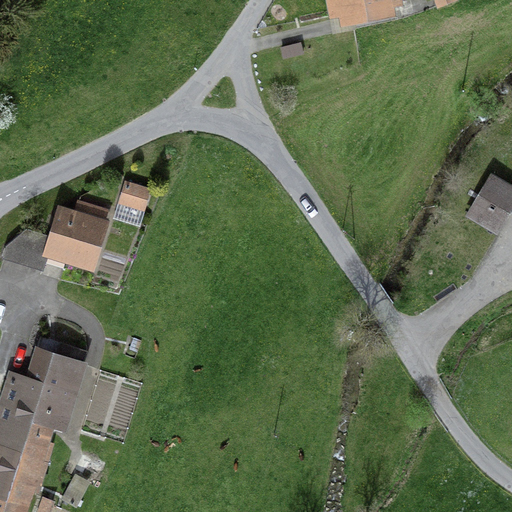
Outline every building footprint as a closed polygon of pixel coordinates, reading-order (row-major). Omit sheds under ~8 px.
[(329,0),(332,16),(401,2),(400,0),(329,0)] [(511,189),(492,177),(469,214),(493,228),(511,196),(511,189)] [(144,208),(149,191),(126,183),(120,201),(144,208)] [(60,209),(52,237),(47,252),(92,266),(105,223),(103,222),(107,211),(78,202),(74,214),(60,209)] [(4,257),(42,269),(47,252),(52,237),(27,230),(7,246),(4,257)] [(0,410),(0,511),(21,511),(25,501),(23,501),(27,488),(37,491),(51,445),(41,442),(48,421),(64,426),(87,350),(60,342),(56,356),(37,350),(27,382),(11,377),(0,410)] [(75,469),(84,474),(91,459),(83,455),(75,469)] [(74,477),(63,499),(75,505),(87,484),(74,477)] [(48,511),(53,501),(43,497),(37,511),(48,511)]
